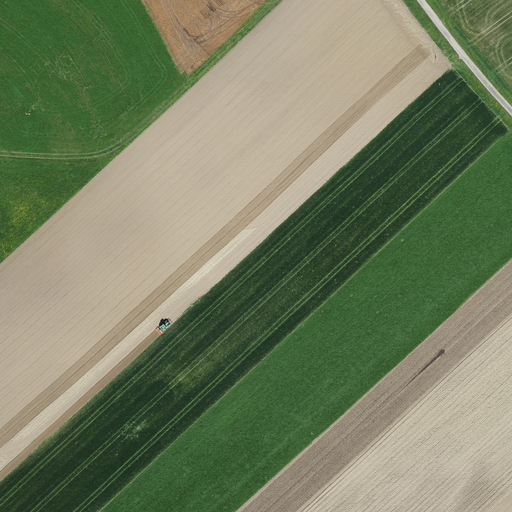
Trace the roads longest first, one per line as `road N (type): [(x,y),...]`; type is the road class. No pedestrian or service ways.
road 1 (track): [(0,153),(106,155),(273,0)]
road 2 (track): [(420,0),(511,112)]
